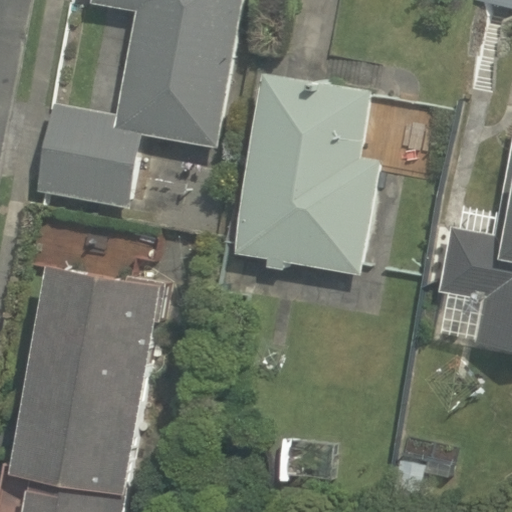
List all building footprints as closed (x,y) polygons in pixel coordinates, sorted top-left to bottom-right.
[(44,189),(135,207),(150,131),(223,145),(251,0),(100,0),(101,1),(144,9),(124,111),(62,99),(44,189)] [(293,262),(369,276),(390,162),(369,158),(382,93),(281,73),(247,253),(277,258),(275,268),(291,271),(293,262)] [(447,336),(511,346),(511,156),(503,210),(466,204),(463,225),(456,224),(446,288),(455,289),(447,336)] [(181,285),(164,282),(64,264),(56,263),(12,511),(140,511),(164,382),(181,285)] [(456,478),(458,465),(406,457),(402,487),(426,491),(428,474),(456,478)]
